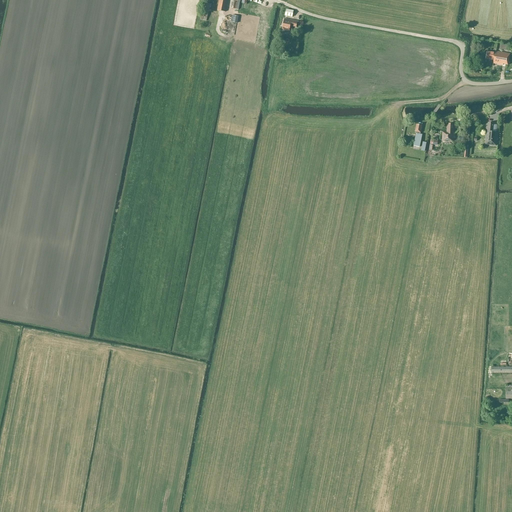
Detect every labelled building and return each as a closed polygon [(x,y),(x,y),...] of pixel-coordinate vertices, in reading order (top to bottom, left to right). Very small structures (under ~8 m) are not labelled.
[(225,12),(227,0),(219,0),(217,10),(225,12)] [(240,0),(232,0),(231,8),(238,10),(239,6),(241,6),(242,1),(240,1),(240,0)] [(210,4),(205,3),(201,20),(207,21),(210,4)] [(294,11),(286,9),(284,16),(292,18),(294,11)] [(297,21),(288,19),(284,18),(282,30),(290,31),(290,29),(291,26),(296,27),(297,21)] [(508,65),(510,54),(495,52),(495,53),(486,52),(485,59),(494,60),(493,64),(502,65),(502,64),(508,65)] [(496,145),(497,132),(492,132),(493,124),(488,123),(487,127),(486,127),(485,144),(496,145)] [(420,133),(422,125),(416,124),(415,132),(416,132),(416,134),(414,144),(413,146),(419,147),(422,135),(420,134),(420,133)] [(454,140),(455,133),(454,133),(454,124),(448,124),(448,125),(447,125),(447,132),(442,132),(442,141),(454,140)]
